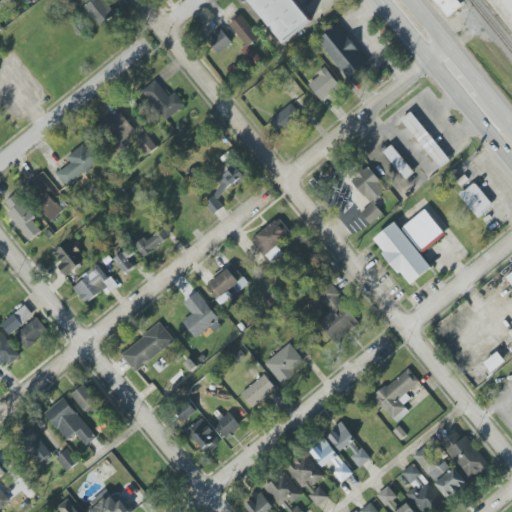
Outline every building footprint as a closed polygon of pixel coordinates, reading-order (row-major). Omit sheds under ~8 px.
[(85,0),(88,4),(84,7),(100,26),(116,13),(105,0),(85,0)] [(247,0),(281,44),(309,23),(291,0),(247,0)] [(448,17),(434,0),(457,0),(462,6),(448,17)] [(229,25),(248,47),(260,37),(242,15),(229,25)] [(317,43),(351,78),(369,61),(336,26),(317,43)] [(217,54),(232,44),(222,29),(207,39),(217,54)] [(341,86),(326,68),(307,84),(322,101),(341,86)] [(169,97),(158,80),(143,90),(163,121),(185,106),(176,92),(169,97)] [(302,117),(292,103),(269,121),(279,135),(302,117)] [(99,129),(118,149),(137,130),(117,110),(99,129)] [(402,120),(441,168),(451,160),(412,112),(402,120)] [(136,141),(146,156),(157,148),(147,133),(136,141)] [(57,175),(67,187),(100,160),(85,142),(67,157),(71,163),(57,175)] [(414,174),(394,144),(384,151),(404,180),(414,174)] [(372,203),(387,188),(367,167),(351,182),(372,203)] [(217,195),(245,180),(240,169),(200,190),(213,214),(223,208),(217,195)] [(52,192),(55,189),(48,177),(29,188),(49,220),(63,212),(52,192)] [(459,195),(479,218),(494,205),(474,182),(459,195)] [(3,205),(31,240),(42,232),(32,219),(36,216),(18,193),(3,205)] [(361,212),(370,224),(383,215),(374,202),(361,212)] [(423,253),(445,234),(425,210),(403,228),(423,253)] [(276,244),(290,233),(278,218),(252,239),(272,263),(283,253),(276,244)] [(432,268),(395,222),(373,240),(410,285),(432,268)] [(144,258),(170,237),(162,228),(146,240),(144,237),(134,245),(144,258)] [(65,276),(87,261),(72,240),(55,252),(62,263),(58,266),(65,276)] [(114,259),(126,274),(135,268),(128,259),(135,253),(129,247),(114,259)] [(104,290),(107,295),(117,287),(101,266),(73,286),(86,304),(104,290)] [(361,323),(337,297),(341,294),(333,284),(312,303),(324,316),(318,322),(337,344),(361,323)] [(183,321),(196,339),(220,322),(199,292),(184,302),(192,314),(183,321)] [(1,325),(11,335),(34,315),(25,305),(1,325)] [(15,335),(26,350),(44,336),(34,322),(15,335)] [(136,372),(175,340),(160,323),(122,354),(136,372)] [(0,366),(7,362),(9,365),(20,357),(1,330),(0,330),(0,366)] [(306,361),(289,343),(265,365),(282,383),(306,361)] [(506,361),(498,352),(484,363),(492,372),(506,361)] [(396,423),(408,413),(402,406),(411,399),(406,393),(420,382),(409,368),(374,397),(396,423)] [(253,408),(277,389),(265,374),(241,394),(253,408)] [(101,406),(85,385),(72,394),(88,416),(101,406)] [(77,433),(86,446),(96,438),(66,398),(45,413),(67,441),(77,433)] [(227,439),(241,427),(229,413),(215,425),(227,439)] [(187,431),(206,454),(222,442),(203,418),(187,431)] [(328,434),(341,452),(347,447),(361,467),(371,459),(343,423),(328,434)] [(465,435),(462,438),(455,429),(440,442),(471,480),(490,464),(465,435)] [(52,452),(34,433),(20,445),(39,465),(52,452)] [(324,467),(329,464),(343,482),(354,473),(323,437),(309,449),(324,467)] [(412,457),(450,499),(465,485),(428,444),(412,457)] [(79,462),(68,449),(56,458),(68,472),(79,462)] [(286,466),(303,489),(309,485),(311,488),(325,477),(306,452),(286,466)] [(407,494),(421,511),(429,511),(436,507),(426,494),(433,489),(412,464),(402,473),(414,488),(407,494)] [(285,511),(303,511),(296,502),(304,496),(284,471),(265,485),(285,511)] [(377,494),(390,511),(396,507),(392,501),(397,498),(389,486),(377,494)] [(318,506),(329,497),(321,487),(310,496),(318,506)] [(89,511),(131,511),(122,500),(118,503),(107,490),(85,507),(89,511)] [(275,511),(260,492),(244,504),(250,511),(275,511)] [(58,508),(60,511),(78,511),(68,499),(58,508)] [(415,511),(408,503),(395,511),(415,511)]
